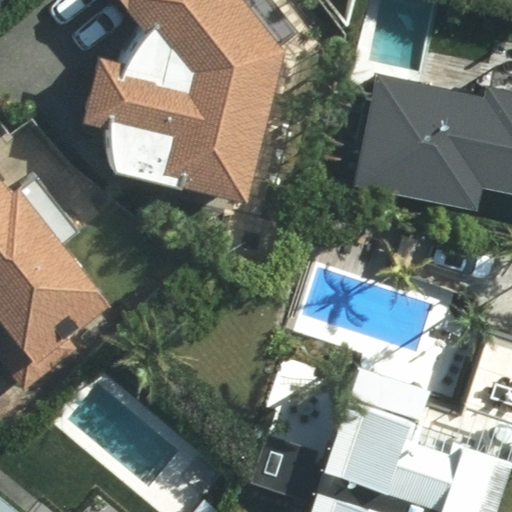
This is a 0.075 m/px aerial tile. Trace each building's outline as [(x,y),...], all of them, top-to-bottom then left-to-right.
[(0,0),(0,11),(13,0),(0,0)] [(92,105),(118,115),(125,156),(251,188),(287,31),(261,0),(138,0),(152,17),(131,49),(108,43),(92,105)] [(511,83),(486,78),(484,87),(377,65),(355,173),(491,201),(496,178),(511,180),(511,83)] [(0,144),(0,365),(10,379),(118,293),(0,144)] [(511,339),(492,334),(469,407),(428,395),(434,376),(363,355),(316,511),(499,511),(511,470),(511,339)] [(0,511),(32,511),(0,485),(0,511)]
